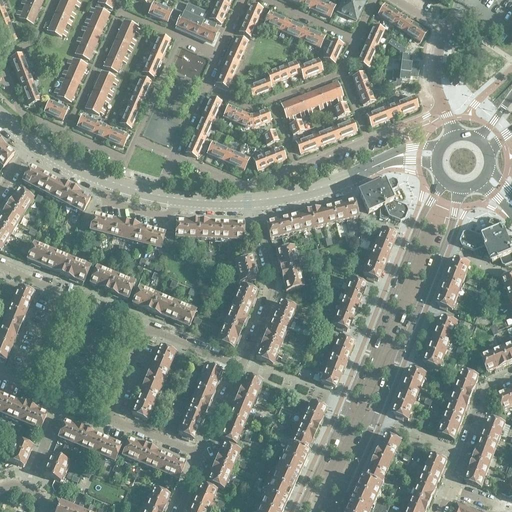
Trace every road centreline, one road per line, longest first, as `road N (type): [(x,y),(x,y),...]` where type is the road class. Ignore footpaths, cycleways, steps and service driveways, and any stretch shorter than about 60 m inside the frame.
road 1 (residential): [(439,175),(344,410)]
road 2 (residential): [(373,420),(458,188)]
road 3 (residential): [(252,204),(272,293),(239,368)]
road 4 (residential): [(441,106),(435,78),(443,32),(392,0)]
road 5 (residential): [(173,155),(246,187),(297,167)]
road 6 (residential): [(66,134),(120,12)]
road 7 (residential): [(511,379),(486,391),(448,488)]
road 8 (tertiary): [(439,147),(397,150),(322,187)]
